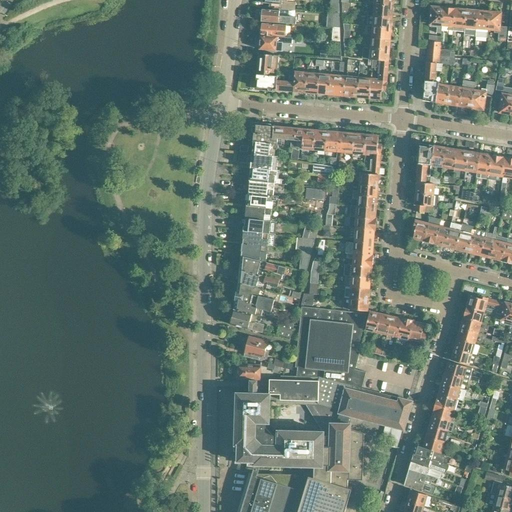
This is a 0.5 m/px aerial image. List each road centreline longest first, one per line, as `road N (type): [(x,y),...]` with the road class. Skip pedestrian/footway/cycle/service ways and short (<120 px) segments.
road 1 (residential): [(201,511),(204,240),(222,104)]
road 2 (residential): [(451,312),(390,511)]
road 3 (residential): [(403,122),(222,104)]
road 4 (residential): [(403,122),(394,253)]
road 5 (residential): [(414,0),(403,122)]
